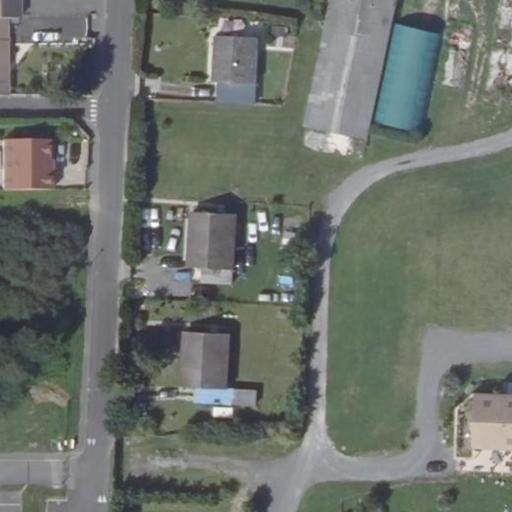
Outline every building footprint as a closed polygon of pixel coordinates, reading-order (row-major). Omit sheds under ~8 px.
[(0,0),(0,23),(9,24),(19,24),(18,0),(0,0)] [(394,0),(329,0),(318,54),(379,72),(394,0)] [(9,24),(0,23),(0,97),(7,98),(6,74),(11,74),(9,24)] [(250,108),(253,40),(209,40),(208,88),(220,89),(220,108),(250,108)] [(301,135),(363,147),(379,72),(318,54),(301,135)] [(46,141),(2,142),(3,194),(52,194),(51,173),(47,173),(46,141)] [(227,290),(231,221),(189,219),(186,271),(198,273),(199,290),(227,290)] [(224,393),(226,340),(184,339),(181,391),(192,391),(192,408),(240,410),(240,394),(224,393)] [(511,405),(441,403),(439,454),(491,456),(490,484),(511,484),(511,405)]
